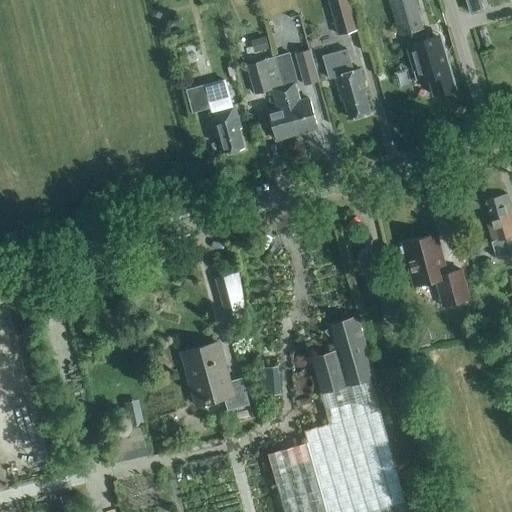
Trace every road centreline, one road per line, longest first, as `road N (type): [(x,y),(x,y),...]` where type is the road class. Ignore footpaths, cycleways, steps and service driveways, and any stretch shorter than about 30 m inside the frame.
road 1 (tertiary): [(0,281),(488,144)]
road 2 (unclassified): [(488,144),(447,0)]
